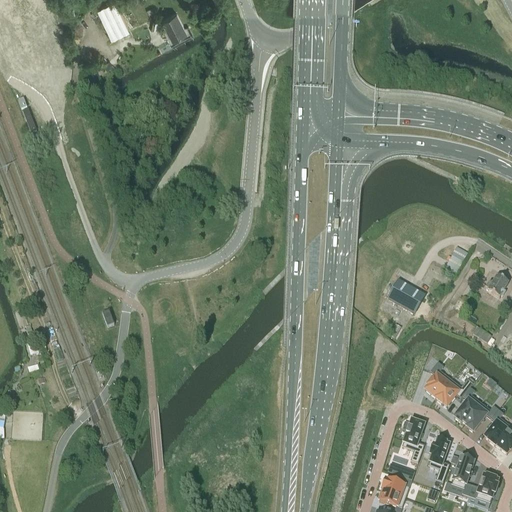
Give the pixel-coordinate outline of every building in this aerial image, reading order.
[(128,29),(115,2),(98,10),(112,41),(118,38),(129,33),(128,29)] [(177,14),(163,21),(173,40),(187,33),(177,14)] [(108,63),(102,68),(106,74),(113,70),(108,63)] [(17,101),(21,110),(26,108),(23,99),(17,101)] [(28,111),(22,113),(31,135),(36,133),(28,111)] [(487,294),(499,300),(500,299),(500,298),(502,299),(505,293),(503,292),(508,285),(496,278),(492,286),(489,284),(485,291),(488,292),(487,294)] [(397,282),(388,300),(414,315),(419,306),(414,303),(419,294),(397,282)] [(108,312),(102,315),(107,329),(114,326),(108,312)] [(472,335),(487,344),(491,337),(476,328),(472,335)] [(33,345),(27,347),(30,356),(36,354),(33,345)] [(427,388),(424,392),(435,400),(434,401),(435,402),(450,382),(439,373),(443,369),(437,364),(430,374),(435,378),(433,381),(433,380),(426,388),(427,388)] [(37,365),(27,368),(29,374),(38,371),(37,365)] [(450,382),(435,402),(442,407),(443,406),(446,409),(455,398),(460,401),(462,399),(469,390),(472,386),(467,382),(460,390),(450,382)] [(467,403),(454,419),(460,425),(462,423),(464,425),(480,405),(471,398),(474,393),(469,390),(462,399),(467,403)] [(480,405),(464,425),(467,427),(466,429),(473,434),(486,418),(490,421),(498,412),(493,408),(489,413),(480,405)] [(495,425),(484,439),(488,442),(487,443),(495,448),(510,429),(499,420),(503,416),(498,412),(490,421),(495,425)] [(406,437),(401,449),(413,454),(410,464),(417,466),(424,448),(417,445),(419,441),(421,435),(424,427),(419,425),(420,424),(414,422),(413,423),(411,422),(408,430),(405,437),(406,437)] [(511,430),(510,429),(495,448),(495,449),(495,448),(506,456),(509,453),(510,453),(511,450),(511,430)] [(432,457),(428,469),(438,472),(435,482),(442,485),(449,467),(442,464),(444,459),(446,454),(448,447),(445,445),(445,443),(437,441),(435,448),(432,447),(429,456),(432,457)] [(455,474),(451,487),(463,491),(461,497),(468,499),(472,488),(466,486),(468,479),(471,472),(470,472),(473,464),(471,463),(471,462),(463,460),(463,461),(460,460),(458,468),(457,467),(455,474)] [(472,488),(468,499),(475,501),(475,500),(489,506),(493,496),(494,496),(497,488),(496,488),(497,483),(495,482),(495,481),(486,478),(486,479),(483,478),(479,490),(472,488)] [(385,481),(381,492),(405,500),(411,483),(405,481),(403,488),(385,481)] [(380,496),(378,501),(379,501),(378,503),(396,509),(394,511),(400,511),(405,500),(381,492),(381,493),(382,493),(381,496),(380,496)]
